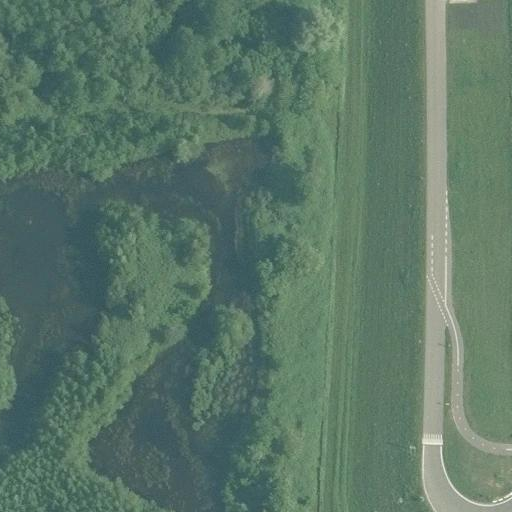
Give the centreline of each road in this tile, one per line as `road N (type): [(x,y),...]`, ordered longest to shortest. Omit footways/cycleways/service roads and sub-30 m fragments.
road 1 (unclassified): [(432,0),(431,468),(454,511)]
road 2 (track): [(330,511),(343,0)]
